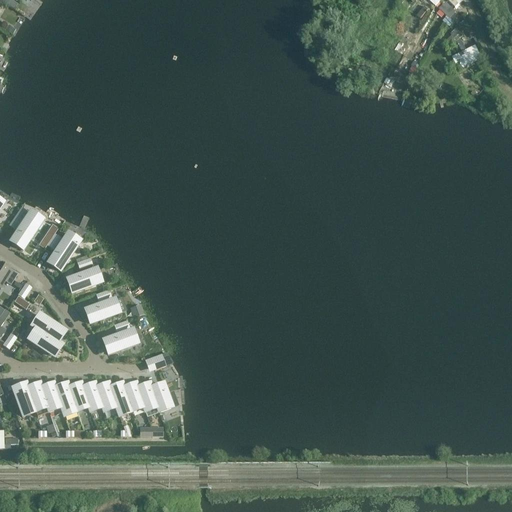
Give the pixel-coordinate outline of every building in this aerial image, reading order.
[(16,9),(19,3),(13,0),(3,0),(3,1),(16,9)] [(456,13),(446,3),(440,10),(450,19),(456,13)] [(13,35),(14,33),(16,30),(8,25),(5,30),(13,35)] [(476,37),(473,29),(468,31),(471,39),(476,37)] [(450,49),(463,36),(459,30),(456,33),(455,31),(452,34),(453,35),(445,43),(450,49)] [(482,59),(476,46),(452,58),(455,64),(459,62),(463,69),(482,59)] [(434,81),(439,73),(434,70),(429,78),(430,78),(425,87),(428,89),(433,81),(434,81)] [(490,93),(476,81),(473,85),(477,88),(474,92),(479,96),(482,92),(487,96),(490,93)] [(24,217),(18,213),(10,225),(16,229),(24,217)] [(43,221),(31,214),(13,240),(16,242),(14,246),(22,251),(43,221)] [(61,239),(55,235),(48,247),(53,251),(61,239)] [(60,273),(80,243),(69,235),(51,262),(54,264),(51,267),(60,273)] [(93,266),(90,260),(77,265),(79,271),(93,266)] [(0,265),(0,288),(1,289),(6,281),(12,285),(17,276),(0,265)] [(72,295),(102,284),(97,271),(71,281),(72,284),(69,285),(72,295)] [(32,289),(26,285),(18,297),(24,301),(32,289)] [(109,291),(96,296),(98,303),(111,298),(109,291)] [(90,325),(120,314),(115,301),(89,311),(90,314),(87,315),(90,325)] [(39,317),(32,328),(36,330),(59,344),(62,340),(58,337),(62,332),(39,317)] [(130,329),(127,322),(114,327),(117,334),(130,329)] [(62,347),(36,330),(29,341),(51,356),(55,350),(59,353),(62,347)] [(108,356),(138,345),(133,332),(107,342),(108,345),(105,346),(108,356)] [(11,335),(3,347),(9,351),(17,339),(11,335)] [(162,356),(145,362),(147,369),(156,366),(160,370),(166,368),(162,356)] [(27,390),(27,389),(23,390),(23,387),(13,390),(23,418),(36,414),(27,390)] [(48,410),(41,390),(41,389),(37,390),(36,387),(27,390),(36,414),(48,410)] [(61,410),(55,390),(54,389),(51,390),(50,387),(41,390),(48,410),(49,414),(61,410)] [(79,413),(68,390),(68,389),(65,390),(64,387),(55,390),(61,410),(65,418),(79,413)] [(91,414),(82,390),(82,389),(78,390),(78,387),(68,390),(79,413),(80,418),(91,414)] [(102,409),(96,390),(96,389),(92,390),(91,387),(82,390),(91,414),(102,409)] [(116,410),(110,390),(109,389),(106,390),(105,387),(96,390),(102,409),(104,414),(116,410)] [(123,390),(123,389),(120,390),(119,387),(110,390),(116,410),(120,418),(132,414),(123,390)] [(144,409),(137,390),(137,389),(133,390),(132,387),(123,390),(132,414),(144,409)] [(157,410),(151,390),(150,389),(147,390),(146,387),(137,390),(144,409),(145,414),(157,410)] [(151,390),(157,410),(159,414),(172,409),(165,390),(164,389),(161,390),(160,387),(151,390)]
